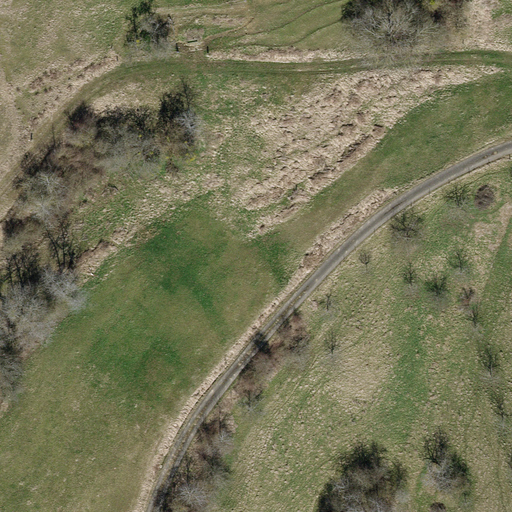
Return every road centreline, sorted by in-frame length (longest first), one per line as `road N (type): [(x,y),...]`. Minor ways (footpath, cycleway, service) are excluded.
road 1 (track): [(0,200),(103,77),(196,66),(269,81),(511,69)]
road 2 (track): [(159,511),(170,470),(217,387),(397,207),(511,146)]
